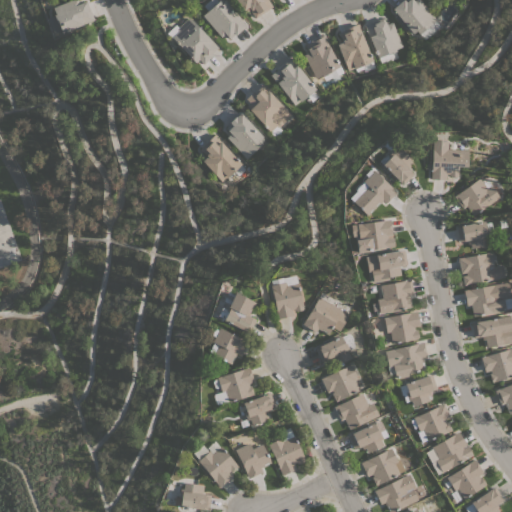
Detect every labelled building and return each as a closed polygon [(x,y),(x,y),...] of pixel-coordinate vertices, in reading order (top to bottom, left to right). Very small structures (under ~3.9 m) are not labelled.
[(68,0),(77,0),(78,3),(85,0),(93,20),(60,33),(59,30),(53,32),(47,19),(47,17),(54,14),(51,7),(68,0)] [(201,15),(206,11),(202,5),(208,0),(216,0),(217,1),(218,0),(220,3),(224,0),(245,25),(234,35),(233,34),(229,39),(224,33),(219,37),(201,15)] [(254,18),(248,10),(244,13),(235,0),(267,0),(271,6),(254,18)] [(391,8),(400,0),(412,0),(413,1),(414,0),(419,0),(436,19),(418,34),(416,31),(412,34),(391,8)] [(208,55),(210,57),(202,64),(198,59),(194,63),(171,38),(171,39),(165,33),(174,24),(176,27),(188,16),(210,40),(210,39),(217,47),(208,55)] [(383,17),(385,22),(384,23),(385,24),(391,22),(401,46),(394,49),(398,57),(397,59),(392,61),(391,60),(390,58),(389,60),(381,63),(380,63),(379,57),(377,57),(363,25),(383,17)] [(336,44),(342,42),(341,40),(339,35),(338,36),(337,33),(344,30),(343,29),(357,23),(359,26),(358,26),(360,33),(359,33),(373,66),(365,70),(364,69),(363,68),(362,67),(361,67),(355,70),(354,68),(347,71),(336,44)] [(302,55),(307,52),(303,45),(310,42),(309,41),(322,34),(324,37),(323,37),(339,66),(330,71),(330,72),(322,76),(321,75),(315,78),(302,55)] [(291,58),(315,89),(300,101),(299,100),(294,105),(276,83),(281,79),(280,78),(275,82),(269,75),(291,58)] [(252,91),(254,92),(262,84),(291,115),(279,127),(283,132),(276,138),(246,106),(249,103),(245,98),(252,91)] [(225,137),(230,133),(225,128),(229,123),(228,122),(235,116),(240,112),(263,136),(259,140),(262,143),(245,158),(225,137)] [(203,145),(214,133),(216,136),(215,136),(241,163),(227,177),(226,176),(221,181),(201,161),(206,156),(202,151),(201,152),(198,149),(203,145)] [(431,140),(446,141),(446,149),(467,150),(466,167),(457,166),(457,176),(456,176),(456,177),(449,177),(449,176),(448,176),(448,174),(445,174),(445,179),(429,179),(431,140)] [(401,184),(398,181),(398,182),(380,164),(387,158),(385,156),(392,150),(393,151),(398,147),(410,160),(407,163),(409,165),(406,168),(407,169),(408,168),(413,173),(401,184)] [(395,192),(384,203),(381,200),(378,203),(377,201),(373,205),(374,207),(372,209),(370,208),(367,211),(368,213),(365,216),(351,201),(358,194),(353,190),(362,181),(358,177),(366,168),(370,171),(372,170),(395,192)] [(485,178),(499,197),(472,216),(465,206),(462,209),(453,196),(479,178),(481,181),(485,178)] [(350,235),(349,224),(389,219),(391,235),(386,235),(386,238),(388,237),(389,247),(362,251),(362,248),(356,249),(355,240),(357,240),(357,235),(350,235)] [(483,221),(485,230),(487,230),(491,244),(460,250),(455,227),(483,221)] [(403,249),(406,265),(398,266),(400,275),(388,277),(388,280),(372,283),(370,272),(367,272),(364,256),(403,249)] [(490,252),(493,267),(489,268),(492,280),(466,285),(464,275),(465,275),(465,272),(460,273),(457,258),(490,252)] [(269,285),(271,285),(269,280),(282,277),(282,278),(295,275),(303,308),(301,309),(302,310),(295,311),(295,310),(294,311),(293,309),(290,309),(292,315),(277,318),(269,285)] [(409,279),(412,294),(408,295),(410,307),(378,313),(375,299),(381,298),(378,285),(409,279)] [(507,282),(509,294),(510,294),(511,297),(503,299),(505,310),(472,316),(471,314),(474,313),(473,308),(470,309),(470,305),(465,305),(463,290),(507,282)] [(248,333),(222,320),(223,319),(216,315),(220,307),(225,309),(224,311),(226,312),(228,308),(227,307),(228,304),(223,301),(222,300),(226,292),(227,291),(233,294),(234,292),(252,301),(245,314),(255,319),(248,333)] [(318,297),(329,304),(330,303),(342,310),(341,312),(347,316),(338,331),(331,327),(327,335),(324,333),(326,331),(321,329),(320,330),(317,328),(315,332),(301,324),(318,297)] [(415,310),(419,326),(413,327),(414,330),(415,329),(416,331),(418,337),(417,338),(391,344),(388,332),(385,333),(382,317),(415,310)] [(508,315),(511,336),(511,342),(486,347),(484,339),(482,340),(481,336),(473,337),(470,322),(508,315)] [(246,342),(239,355),(235,353),(233,357),(232,356),(229,361),(231,362),(230,364),(211,355),(216,345),(210,341),(218,327),(246,342)] [(340,336),(343,344),(346,343),(350,351),(347,352),(349,357),(332,366),(328,358),(320,362),(314,348),(340,336)] [(422,342),(426,357),(422,358),(422,361),(420,362),(421,367),(423,367),(424,369),(408,373),(409,376),(394,379),(393,373),(388,374),(386,365),(387,365),(383,351),(422,342)] [(511,347),(511,376),(491,382),(488,373),(490,373),(489,370),(484,372),(480,357),(511,347)] [(334,402),(331,395),(333,394),(331,389),(326,392),(319,378),(350,364),(357,378),(353,379),(358,390),(334,402)] [(216,404),(215,404),(212,396),(213,394),(221,392),(219,387),(215,388),(213,387),(211,382),(212,379),(216,378),(216,377),(248,367),(253,382),(247,383),(248,386),(250,385),(253,394),(228,402),(227,401),(216,404)] [(404,383),(431,374),(436,388),(428,391),(429,395),(427,395),(428,400),(412,406),(410,400),(404,402),(402,395),(401,395),(398,386),(404,384),(404,383)] [(511,412),(508,414),(504,403),(500,405),(494,390),(511,382),(511,412)] [(269,393),(274,407),(266,409),(267,412),(265,413),(267,417),(269,417),(270,418),(251,425),(249,419),(246,420),(243,412),(245,411),(242,403),(269,393)] [(361,393),(367,405),(371,402),(378,415),(348,429),(343,419),(339,420),(333,406),(361,393)] [(420,442),(415,432),(418,431),(416,427),(413,428),(409,420),(412,418),(411,417),(443,403),(449,418),(444,420),(445,422),(447,421),(451,430),(426,441),(425,439),(420,442)] [(372,423),(373,424),(380,421),(384,428),(379,431),(382,438),(380,439),(383,445),(367,453),(364,448),(362,449),(360,446),(354,449),(347,436),(372,423)] [(277,432),(288,427),(294,440),(295,440),(305,461),(298,464),(297,463),(296,464),(295,462),(293,463),(295,468),(281,475),(267,443),(280,438),(277,432)] [(430,447),(457,432),(465,446),(466,445),(472,455),(441,472),(440,471),(436,474),(429,463),(430,462),(424,452),(431,448),(430,447)] [(192,452),(201,444),(205,448),(214,441),(218,447),(220,445),(237,466),(230,472),(229,471),(227,472),(230,477),(219,486),(197,460),(198,460),(192,452)] [(234,449),(248,442),(251,449),(261,444),(263,448),(265,454),(266,453),(270,462),(268,463),(267,462),(262,464),(263,466),(260,467),(261,471),(248,478),(234,449)] [(398,474),(375,485),(371,477),(372,476),(371,474),(366,476),(359,462),(390,448),(396,460),(398,459),(403,470),(398,473),(398,474)] [(473,459),(482,472),(477,475),(478,477),(480,476),(485,484),(462,499),(456,489),(453,490),(445,477),(473,459)] [(408,474),(415,488),(412,489),(417,500),(391,511),(388,511),(387,511),(389,510),(387,505),(385,505),(383,502),(379,504),(373,490),(408,474)] [(179,506),(181,491),(182,491),(183,482),(203,485),(203,486),(200,486),(199,490),(202,491),(202,494),(210,495),(208,510),(179,506)] [(470,502),(493,486),(502,499),(497,503),(497,502),(495,503),(497,507),(495,508),(498,511),(466,511),(463,508),(470,503),(470,502)]
